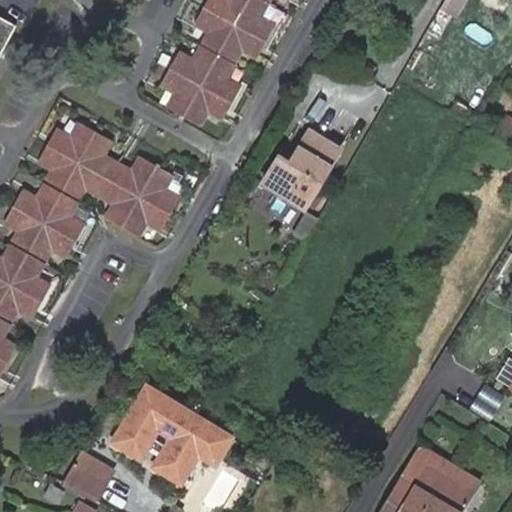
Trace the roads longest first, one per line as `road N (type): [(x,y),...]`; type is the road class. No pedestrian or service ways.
road 1 (residential): [(0,414),(28,415),(75,400),(103,369),(319,0)]
road 2 (unknown): [(0,389),(114,209),(175,247)]
